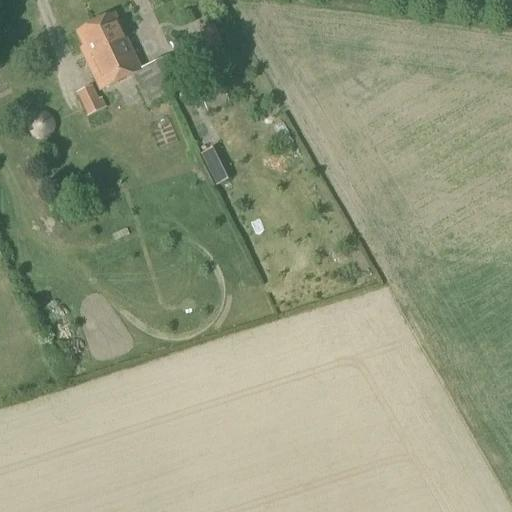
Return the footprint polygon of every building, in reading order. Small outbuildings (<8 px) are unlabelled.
[(139,71),(112,17),(76,34),(83,49),(79,51),(100,93),(132,77),(146,110),(171,99),(170,95),(178,92),(173,80),(178,78),(168,57),(139,71)] [(221,44),(205,44),(203,51),(217,56),(221,44)] [(97,101),(91,88),(75,95),(87,119),(106,109),(101,99),(97,101)] [(206,113),(228,104),(222,88),(200,98),(206,113)] [(228,174),(217,150),(206,155),(217,179),(228,174)]
